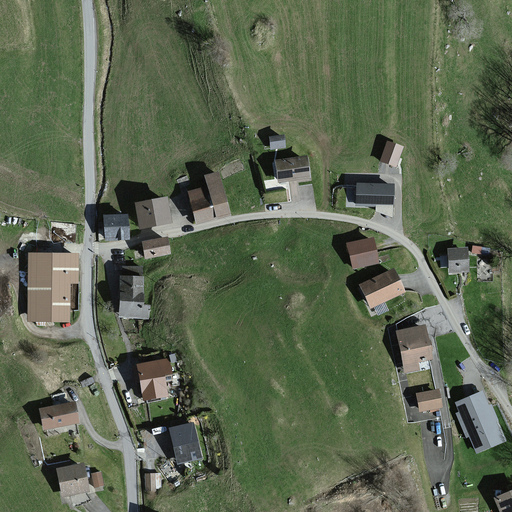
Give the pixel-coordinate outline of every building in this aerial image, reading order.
[(282,136),(267,139),(269,152),(284,149),(282,136)] [(401,149),(386,143),(379,162),(394,167),(401,149)] [(303,157),(272,161),(275,183),(306,179),(303,157)] [(218,174),(203,178),(206,188),(187,193),(195,225),(228,217),(218,174)] [(375,206),(375,211),(391,217),(391,185),(356,184),(355,205),(375,206)] [(167,197),(136,203),(140,228),(172,222),(167,197)] [(126,213),(105,215),(106,239),(128,238),(126,213)] [(168,238),(143,242),(146,257),(171,253),(168,238)] [(372,239),(347,244),(352,269),(377,264),(372,239)] [(465,250),(446,251),(448,274),(466,273),(465,250)] [(77,254),(28,254),(27,323),(68,324),(68,286),(76,286),(77,254)] [(121,276),(118,276),(117,318),(149,319),(149,306),(141,305),(142,277),(142,268),(122,268),(121,276)] [(401,294),(390,271),(358,285),(373,319),(387,312),(383,302),(401,294)] [(422,326),(395,332),(403,373),(418,370),(416,362),(428,360),(427,352),(430,351),(428,342),(425,343),(422,326)] [(167,358),(133,365),(141,402),(168,396),(164,375),(170,374),(167,358)] [(435,391),(414,394),(417,412),(437,409),(435,391)] [(476,453),(502,442),(494,422),(497,420),(490,406),(487,407),(480,392),(455,403),(459,413),(455,414),(466,438),(469,436),(476,453)] [(71,402),(38,409),(42,431),(76,424),(71,402)] [(193,423),(167,428),(174,464),(200,459),(193,423)] [(81,466),(56,470),(61,499),(87,494),(81,466)] [(101,473),(92,475),(95,489),(104,487),(101,473)] [(157,475),(147,475),(147,492),(157,492),(157,475)] [(511,511),(511,490),(493,499),(498,511),(511,511)]
